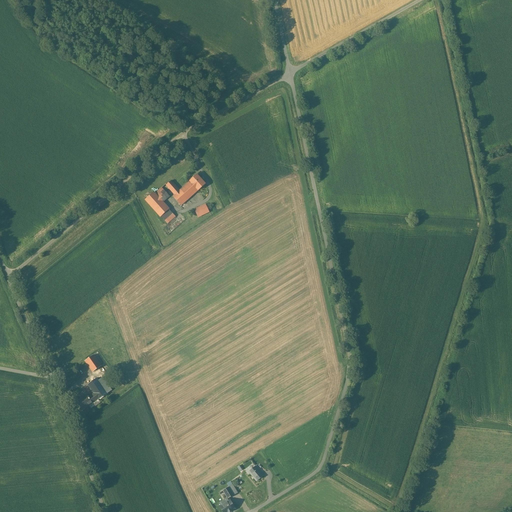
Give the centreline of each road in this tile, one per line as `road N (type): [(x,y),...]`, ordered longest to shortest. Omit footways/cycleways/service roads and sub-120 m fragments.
road 1 (unclassified): [(290,73),(351,364),(322,463),(251,511)]
road 2 (unclassified): [(8,275),(182,132),(290,73)]
road 3 (unclassified): [(290,73),(419,0)]
road 4 (unclassified): [(53,377),(105,511)]
